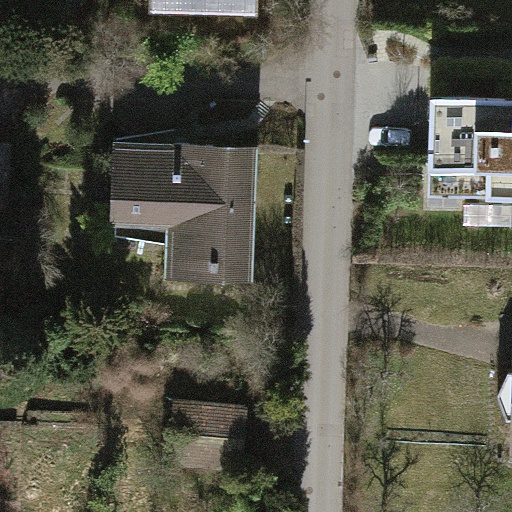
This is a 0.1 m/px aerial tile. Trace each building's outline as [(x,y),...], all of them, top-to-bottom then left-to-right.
[(152,0),(152,7),(262,10),(262,0),(152,0)] [(511,97),(439,96),(437,195),(511,197),(511,97)] [(257,134),(116,130),(113,218),(163,219),(161,265),(253,268),(257,134)] [(18,135),(0,134),(0,201),(18,203),(18,135)] [(248,412),(171,408),(167,473),(244,477),(248,412)]
